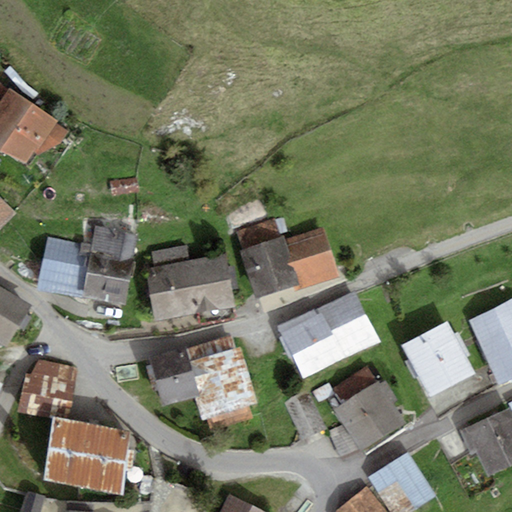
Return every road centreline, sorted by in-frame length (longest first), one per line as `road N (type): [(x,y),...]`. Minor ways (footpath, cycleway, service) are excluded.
road 1 (residential): [(84,361),(267,319),(511,224)]
road 2 (unclassified): [(324,484),(302,463),(235,464),(182,452),(117,402),(84,361)]
road 3 (residential): [(511,390),(324,484)]
